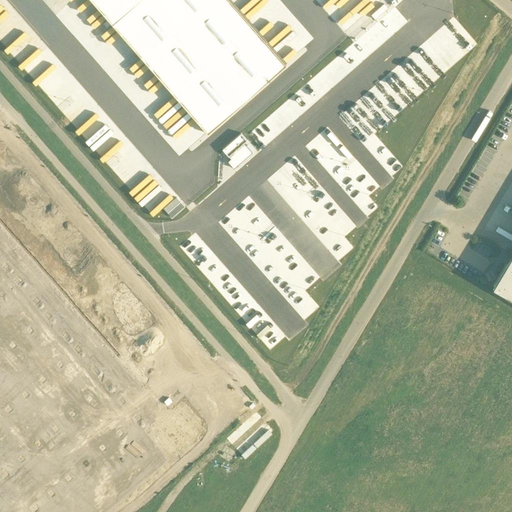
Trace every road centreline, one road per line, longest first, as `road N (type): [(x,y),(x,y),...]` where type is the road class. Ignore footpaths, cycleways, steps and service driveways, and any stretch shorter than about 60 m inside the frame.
road 1 (unclassified): [(0,97),(294,433)]
road 2 (unclassified): [(294,433),(511,66)]
